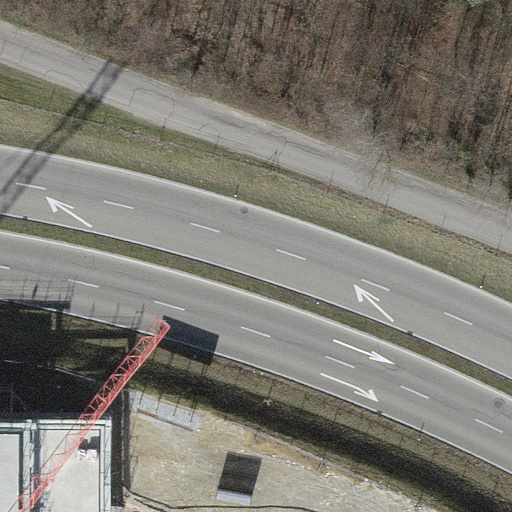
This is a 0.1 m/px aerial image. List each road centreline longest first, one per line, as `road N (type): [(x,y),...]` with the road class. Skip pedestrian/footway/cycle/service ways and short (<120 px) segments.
road 1 (residential): [(511,232),(0,43)]
road 2 (primary): [(0,267),(296,344),(511,443)]
road 3 (primary): [(511,343),(350,270),(166,215),(0,179)]
